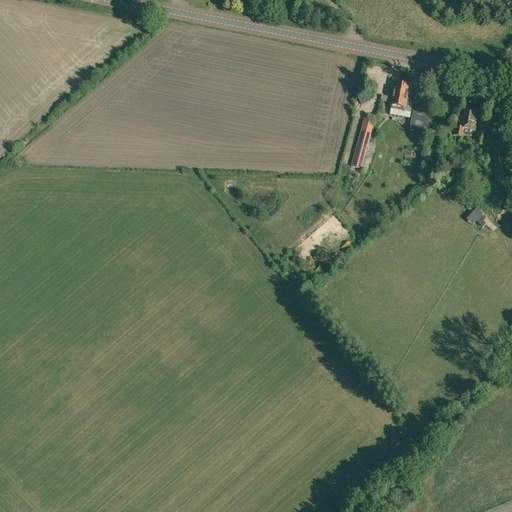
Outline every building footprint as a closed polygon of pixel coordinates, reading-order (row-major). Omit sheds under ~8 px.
[(391,109),(411,113),(413,103),(407,102),(410,87),(394,84),(390,105),(391,105),(391,109)] [(409,131),(424,134),(428,112),(413,109),(409,131)] [(452,136),(463,138),(463,136),(469,137),(470,130),(475,131),(477,124),(475,123),(477,112),(462,110),(460,120),(459,120),(457,127),(454,126),(452,136)] [(351,167),(361,170),(375,120),(365,117),(351,167)] [(485,154),(489,155),(489,151),(490,151),(493,135),(476,132),(474,145),(483,146),(483,150),(485,150),(485,154)] [(490,165),(504,167),(506,152),(492,150),(490,165)] [(475,221),(482,228),(486,224),(483,222),(486,219),(482,216),(483,215),(475,207),(468,215),(471,217),(468,221),(472,224),(475,221)]
